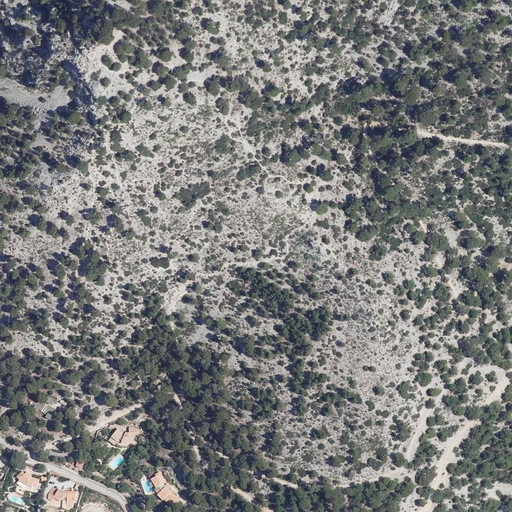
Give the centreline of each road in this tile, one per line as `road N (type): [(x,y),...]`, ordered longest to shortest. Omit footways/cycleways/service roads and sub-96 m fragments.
road 1 (track): [(191,430),(241,467),(296,487),(367,481),(406,466),(432,407),(465,363),(464,303),(416,212),(374,158),(365,129),(389,124),(511,144)]
road 2 (track): [(0,440),(15,450),(55,444),(167,386),(191,430)]
road 3 (track): [(422,511),(450,448),(511,371)]
road 4 (residential): [(125,511),(112,492),(15,450)]
